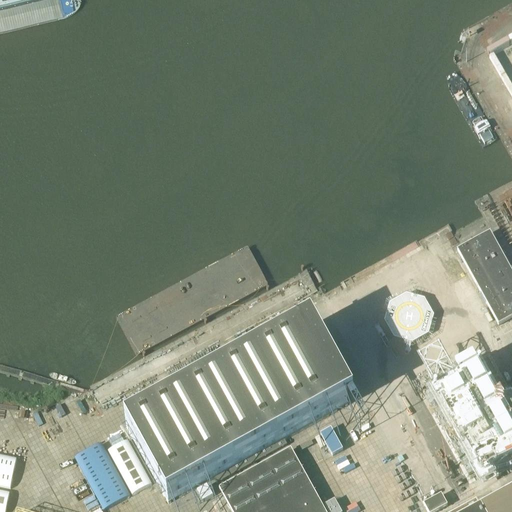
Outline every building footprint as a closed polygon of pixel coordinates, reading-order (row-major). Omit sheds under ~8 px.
[(0,0),(0,12),(42,2),(41,0),(0,0)] [(511,266),(508,269),(490,235),(458,252),(499,327),(511,319),(511,275),(511,274),(511,266)] [(450,288),(426,299),(437,323),(461,312),(450,288)] [(235,328),(246,323),(240,311),(229,317),(235,328)] [(338,319),(343,329),(354,323),(349,313),(338,319)] [(312,325),(179,399),(126,428),(168,505),(214,480),(217,485),(282,449),(287,446),(284,441),(354,402),(312,325)] [(511,412),(500,392),(417,438),(452,500),(451,501),(453,505),(511,472),(511,412)] [(332,457),(342,451),(330,430),(320,436),(332,457)] [(313,446),(310,441),(296,449),(299,453),(313,446)] [(108,453),(132,497),(151,486),(127,443),(108,453)] [(102,446),(76,460),(104,511),(130,498),(102,446)] [(231,511),(324,511),(290,451),(219,490),(231,511)] [(511,511),(511,493),(480,511),(475,502),(456,511),(511,511)] [(441,496),(423,505),(427,511),(438,511),(447,507),(441,496)] [(340,511),(334,502),(324,507),(326,511),(340,511)]
